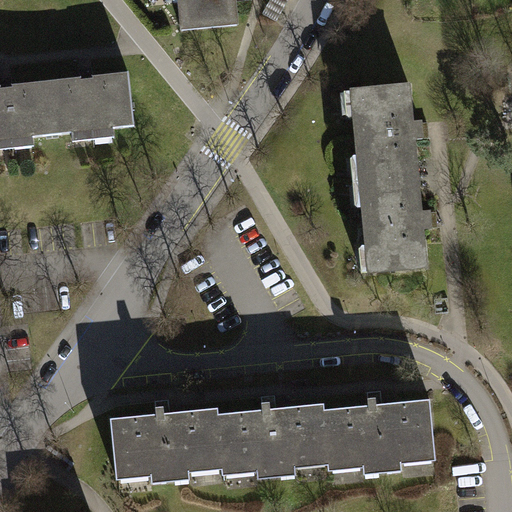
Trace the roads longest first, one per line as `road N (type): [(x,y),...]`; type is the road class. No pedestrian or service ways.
road 1 (residential): [(86,343),(123,364),(409,352),(448,370),(476,399),(494,442),(503,511)]
road 2 (residential): [(320,0),(86,343)]
road 3 (residential): [(86,343),(0,467)]
